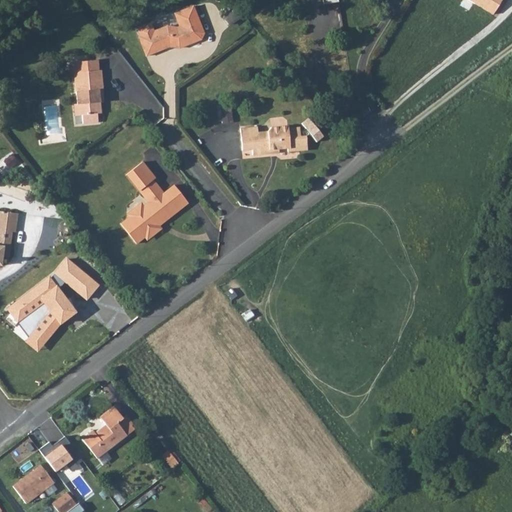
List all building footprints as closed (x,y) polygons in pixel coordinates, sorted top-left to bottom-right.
[(477,0),(496,12),(504,0),(477,0)] [(195,3),(176,10),(180,18),(182,19),(184,24),(179,26),(174,25),(174,23),(168,22),(155,27),(152,20),(139,25),(142,32),(140,33),(147,52),(167,44),(166,42),(167,40),(171,40),(175,43),(181,44),(185,42),(188,39),(194,37),(195,39),(203,36),(205,30),(195,3)] [(81,111),(82,120),(97,118),(96,110),(100,110),(99,99),(102,99),(101,88),(102,88),(100,67),(97,67),(96,56),(70,59),(71,69),(73,69),(76,101),(80,101),(81,111)] [(81,111),(80,101),(76,101),(73,101),(74,112),(81,111)] [(233,106),(211,105),(210,123),(233,124),(233,106)] [(289,150),(309,148),(308,134),(302,135),(301,126),(290,127),(289,124),(272,126),(269,130),(270,138),(260,139),(259,131),(259,126),(242,128),(244,150),(254,149),(254,154),(272,152),(271,148),(289,147),(289,150)] [(259,131),(260,139),(270,138),(269,130),(259,131)] [(168,219),(189,201),(175,184),(165,193),(161,195),(156,189),(159,186),(154,179),(156,177),(143,161),(128,174),(150,201),(145,205),(139,205),(131,211),(131,217),(122,224),(138,243),(147,236),(152,237),(160,230),(160,225),(159,223),(167,217),(168,219)] [(159,186),(156,189),(161,195),(165,193),(159,186)] [(0,265),(2,266),(3,257),(9,258),(12,232),(16,232),(18,213),(3,212),(2,221),(0,220),(0,265)] [(87,298),(99,284),(67,258),(51,278),(50,277),(9,309),(30,336),(35,332),(46,341),(61,323),(76,311),(60,289),(66,281),(87,298)] [(39,351),(46,341),(35,332),(30,336),(27,340),(39,351)] [(90,428),(78,437),(94,458),(124,435),(115,422),(120,417),(111,405),(97,416),(102,424),(92,432),(90,428)] [(61,445),(45,458),(56,472),(72,460),(61,445)] [(172,448),(163,456),(173,468),(182,460),(172,448)] [(39,463),(10,484),(24,503),(52,481),(39,463)] [(68,489),(52,501),(60,511),(62,511),(77,501),(68,489)]
